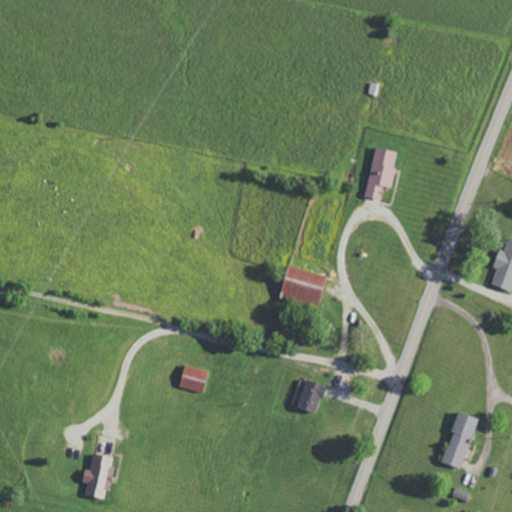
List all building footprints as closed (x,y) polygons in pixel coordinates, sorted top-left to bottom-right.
[(397,151),(373,146),(364,196),(381,199),(383,185),(390,187),(397,151)] [(510,291),(511,286),(511,238),(507,237),(502,250),(498,248),(492,266),(496,267),(490,284),(510,291)] [(325,275),(285,264),(277,296),(317,307),(325,275)] [(207,371),(183,364),(177,385),(202,392),(207,371)] [(324,385),(305,379),(296,407),(314,413),(324,385)] [(441,462),(461,468),(477,417),(457,411),(441,462)] [(103,499),(105,489),(108,490),(113,467),(109,466),(111,457),(92,453),(88,470),(83,469),(81,480),(86,482),(83,495),(103,499)]
